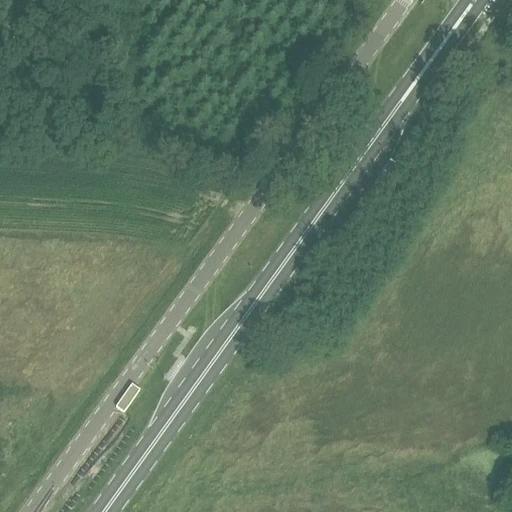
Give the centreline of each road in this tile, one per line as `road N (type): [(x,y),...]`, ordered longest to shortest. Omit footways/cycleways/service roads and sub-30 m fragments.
road 1 (unclassified): [(33,511),(404,0)]
road 2 (primary): [(107,511),(474,0)]
